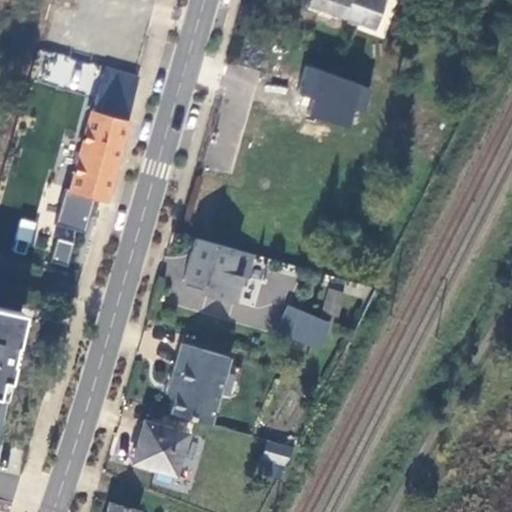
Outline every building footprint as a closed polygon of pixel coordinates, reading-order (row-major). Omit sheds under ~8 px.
[(308,0),(306,5),(347,18),(353,0),(308,0)] [(353,0),(347,18),(371,26),(374,27),(383,0),(353,0)] [(32,82),(93,89),(97,59),(35,52),(32,82)] [(138,78),(135,77),(107,69),(73,189),(66,188),(56,224),(85,232),(95,198),(106,200),(138,78)] [(305,118),(357,127),(365,80),(302,69),(298,94),(309,95),(305,118)] [(27,254),(37,227),(21,223),(13,250),(27,254)] [(66,264),(73,242),(59,238),(52,261),(66,264)] [(236,251),(194,239),(183,281),(187,282),(208,288),(207,294),(206,297),(234,304),(240,283),(241,277),(230,274),(236,251)] [(255,256),(236,251),(230,274),(241,277),(240,283),(247,284),(255,256)] [(208,288),(187,282),(185,288),(207,294),(208,288)] [(364,302),(368,287),(354,284),(351,298),(364,302)] [(320,321),(330,325),(337,325),(344,295),(328,290),(320,321)] [(287,307),(277,334),(320,351),(330,325),(320,321),(287,307)] [(29,315),(0,308),(0,399),(7,401),(29,315)] [(348,348),(360,325),(347,318),(340,330),(344,332),(338,343),(348,348)] [(185,341),(172,382),(182,385),(179,395),(173,414),(214,426),(235,357),(185,341)] [(172,382),(169,392),(179,395),(182,385),(172,382)] [(187,434),(144,422),(132,464),(175,476),(187,434)] [(286,470),(295,453),(266,444),(260,463),(286,470)] [(257,473),(280,481),(286,470),(260,463),(257,473)]
